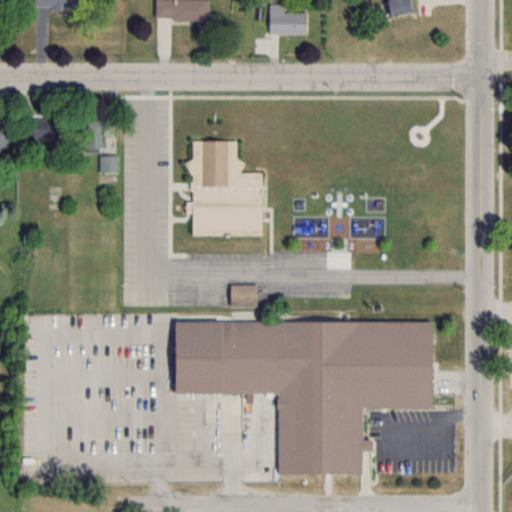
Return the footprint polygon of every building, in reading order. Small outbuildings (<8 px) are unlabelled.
[(207,19),(207,0),(153,0),(154,19),(207,19)] [(384,0),(387,15),(409,12),(407,0),(384,0)] [(283,2),(267,2),(267,33),(304,33),(304,12),(283,12),(283,2)] [(0,146),(9,146),(9,112),(0,112),(0,146)] [(20,141),(55,141),(55,117),(20,117),(20,141)] [(101,117),(75,118),(75,150),(101,149),(101,117)] [(261,235),(261,172),(240,171),(240,160),(236,160),(236,140),(190,140),(189,235),(261,235)] [(228,306),(256,306),(256,284),(228,284),(228,306)] [(430,321),(171,320),(171,393),(276,393),(276,473),(316,473),(361,473),(361,449),(371,449),(371,439),(361,439),(361,408),(430,408),(430,321)]
